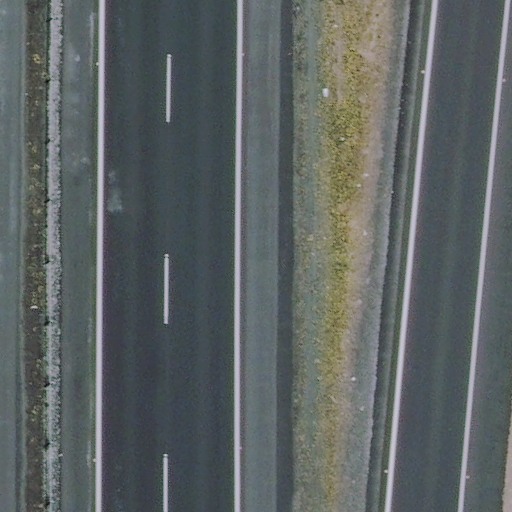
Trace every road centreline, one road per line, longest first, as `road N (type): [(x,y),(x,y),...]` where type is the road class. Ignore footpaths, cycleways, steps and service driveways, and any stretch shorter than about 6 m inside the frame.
road 1 (motorway): [(469,0),(433,511)]
road 2 (motorway): [(178,0),(182,511)]
